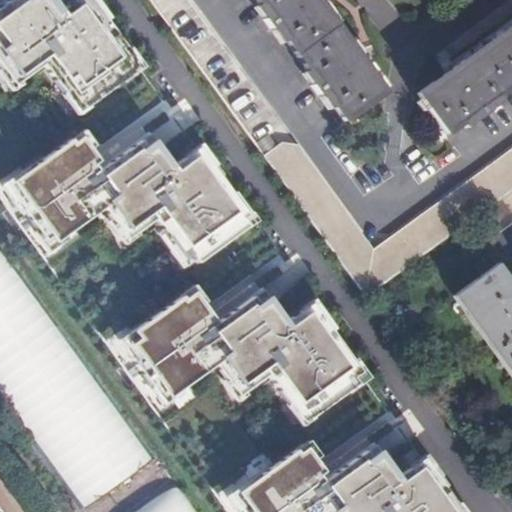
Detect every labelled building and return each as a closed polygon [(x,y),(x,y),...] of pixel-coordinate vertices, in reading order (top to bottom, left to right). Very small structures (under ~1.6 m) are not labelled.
[(0,72),(8,83),(15,78),(18,82),(42,65),(70,105),(78,99),(84,108),(132,75),(126,66),(132,62),(88,0),(82,0),(61,15),(50,0),(7,0),(0,5),(0,72)] [(254,0),(342,123),(382,95),(315,0),(254,0)] [(511,26),(416,96),(446,136),(511,88),(511,26)] [(70,140),(11,182),(24,199),(19,203),(45,240),(49,238),(54,245),(103,211),(121,237),(128,232),(131,236),(155,219),(183,259),(192,253),(198,262),(244,229),(238,220),(244,216),(203,157),(197,161),(192,155),(171,170),(158,152),(148,159),(138,145),(103,170),(80,138),(72,143),(70,140)] [(288,139),(262,157),(363,297),(478,215),(511,191),(511,155),(371,255),(288,139)] [(511,191),(478,215),(494,237),(511,224),(511,191)] [(150,458),(0,249),(0,395),(81,509),(150,458)] [(457,294),(511,369),(511,287),(496,265),(457,294)] [(182,295),(123,337),(136,355),(131,358),(158,396),(161,393),(167,400),(215,366),(234,392),(241,387),(244,391),(268,375),(296,414),(304,408),(310,417),(357,384),(351,375),(357,371),(315,312),(309,316),(305,310),(284,325),(271,307),(261,314),(251,300),(215,325),(192,293),(184,299),(182,295)] [(293,449),(235,491),(247,509),(242,511),(459,511),(426,466),(420,470),(416,464),(395,479),(382,461),(372,468),(362,454),(326,479),(304,447),(296,453),(293,449)]
